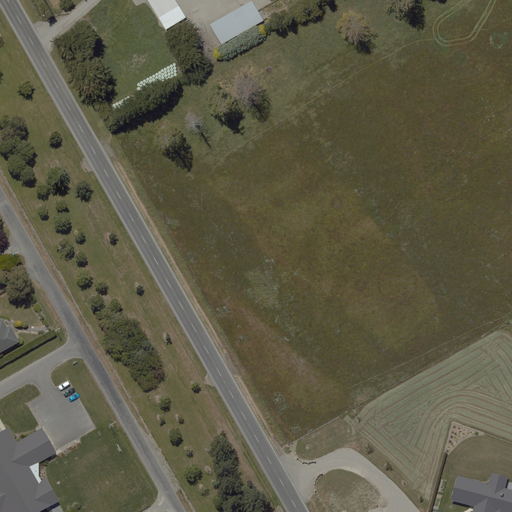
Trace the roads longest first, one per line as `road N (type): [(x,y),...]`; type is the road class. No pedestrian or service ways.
road 1 (primary): [(299,511),(8,0)]
road 2 (unclassified): [(177,511),(0,198)]
